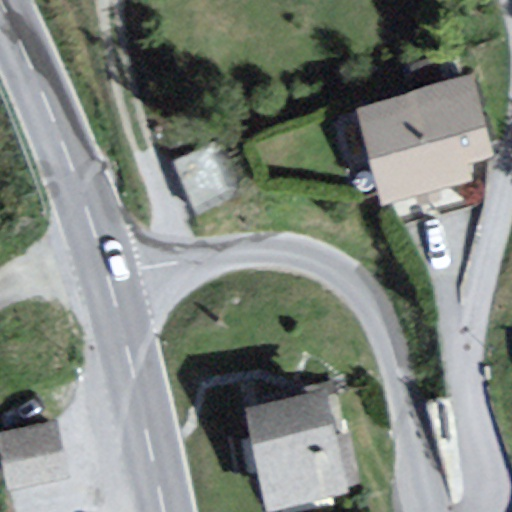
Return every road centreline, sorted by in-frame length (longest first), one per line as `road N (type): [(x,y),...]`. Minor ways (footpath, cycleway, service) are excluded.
road 1 (residential): [(430,511),(379,316),(337,269),(301,253),(256,252),(108,272)]
road 2 (residential): [(482,511),(489,478),(466,347),(511,161)]
road 3 (secondary): [(0,0),(66,148),(108,272)]
road 4 (secondary): [(108,272),(160,511)]
